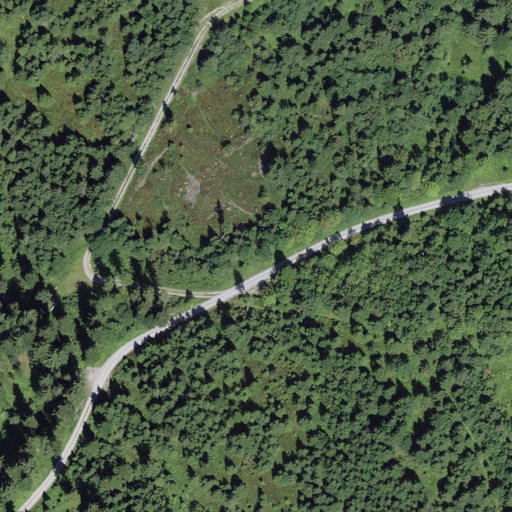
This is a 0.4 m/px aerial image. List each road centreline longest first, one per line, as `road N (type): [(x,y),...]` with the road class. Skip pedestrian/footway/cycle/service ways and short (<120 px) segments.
road 1 (track): [(21,511),(64,466),(101,382),(130,344),(332,240),(511,187)]
road 2 (track): [(228,295),(97,281),(86,252),(105,231),(210,13),(235,0)]
